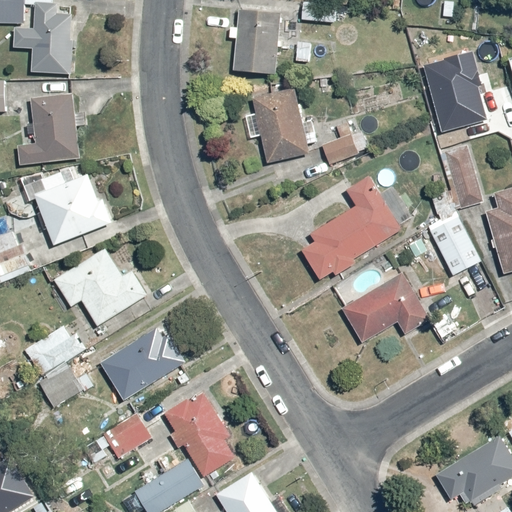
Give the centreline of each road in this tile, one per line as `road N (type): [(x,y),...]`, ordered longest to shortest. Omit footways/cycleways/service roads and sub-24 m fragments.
road 1 (residential): [(164,0),(160,102),(183,201),(208,260),(331,452)]
road 2 (residential): [(511,345),(331,452)]
